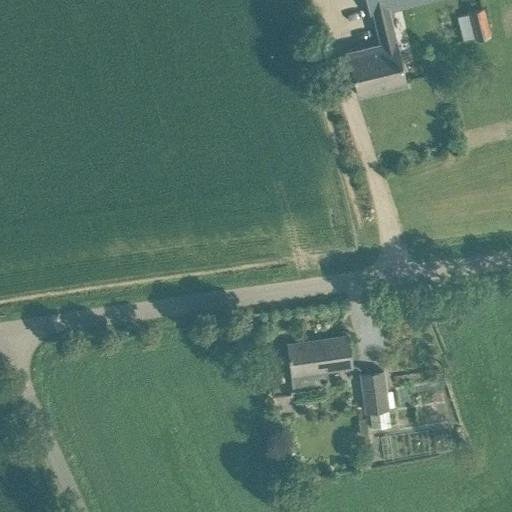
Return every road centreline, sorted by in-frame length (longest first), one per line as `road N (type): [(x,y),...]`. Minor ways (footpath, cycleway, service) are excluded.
road 1 (unclassified): [(3,333),(511,263)]
road 2 (unclassified): [(83,511),(3,333)]
